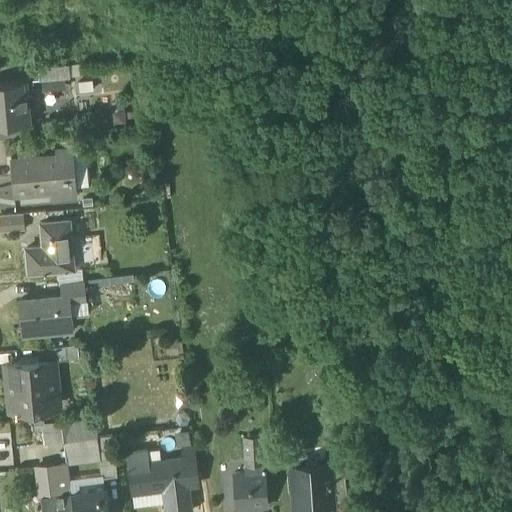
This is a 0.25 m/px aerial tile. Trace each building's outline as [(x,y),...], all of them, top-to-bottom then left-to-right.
[(37,66),(39,79),(70,76),(68,63),(37,66)] [(0,123),(28,121),(25,86),(31,86),(30,78),(0,80),(0,123)] [(59,191),(59,195),(76,193),(71,148),(55,150),(56,156),(11,161),(14,195),(51,192),(51,187),(58,186),(59,191)] [(0,216),(0,225),(1,233),(26,230),(24,214),(0,216)] [(28,248),(30,273),(72,269),(68,223),(42,225),(44,247),(28,248)] [(70,295),(71,300),(85,299),(83,278),(61,280),(62,296),(70,295)] [(20,300),(23,335),(48,333),(47,328),(73,325),(71,300),(70,295),(62,296),(20,300)] [(64,344),(66,360),(76,359),(74,343),(64,344)] [(53,359),(53,361),(66,360),(64,344),(37,347),(38,360),(53,359)] [(107,353),(107,363),(157,361),(157,351),(107,353)] [(6,363),(11,410),(51,406),(49,390),(56,389),(53,361),(53,359),(38,360),(6,363)] [(58,406),(56,389),(49,390),(51,406),(58,406)] [(170,418),(175,407),(170,404),(165,415),(170,418)] [(170,418),(181,423),(186,412),(175,407),(170,418)] [(112,434),(95,436),(98,457),(100,478),(117,476),(112,434)] [(67,461),(98,457),(95,436),(64,440),(67,461)] [(241,440),(243,466),(263,465),(265,465),(263,437),(241,440)] [(183,459),(184,473),(197,471),(195,448),(180,450),(182,459),(183,459)] [(163,483),(166,511),(176,511),(189,510),(184,473),(183,459),(182,459),(160,462),(128,466),(132,491),(151,489),(150,485),(163,483)] [(290,465),(293,506),(334,503),(333,499),(331,463),(331,461),(290,465)] [(331,463),(333,499),(347,498),(343,462),(331,463)] [(44,511),(73,511),(71,492),(57,494),(54,465),(41,467),(45,496),(42,496),(44,511)] [(234,474),(237,509),(266,506),(263,465),(243,466),(244,473),(234,474)] [(106,511),(104,488),(71,492),(73,511),(106,511)]
